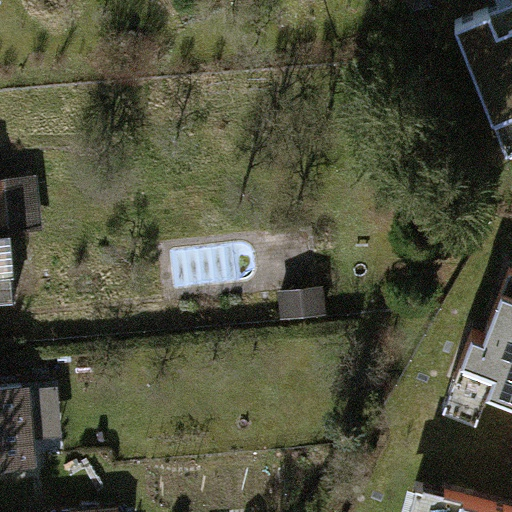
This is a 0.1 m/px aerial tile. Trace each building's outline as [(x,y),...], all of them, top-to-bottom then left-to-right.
[(511,0),(506,0),(457,19),(508,149),(511,147),(511,0)] [(0,298),(16,298),(11,229),(34,227),(31,181),(0,183),(0,298)] [(473,327),(458,369),(491,381),(488,388),(511,396),(511,265),(510,265),(485,331),(473,327)] [(326,283),(279,287),(281,313),(328,310),(326,283)] [(0,456),(30,454),(25,382),(0,383),(0,456)] [(39,390),(42,438),(64,437),(61,389),(39,390)] [(511,511),(511,505),(445,488),(438,511),(511,511)]
